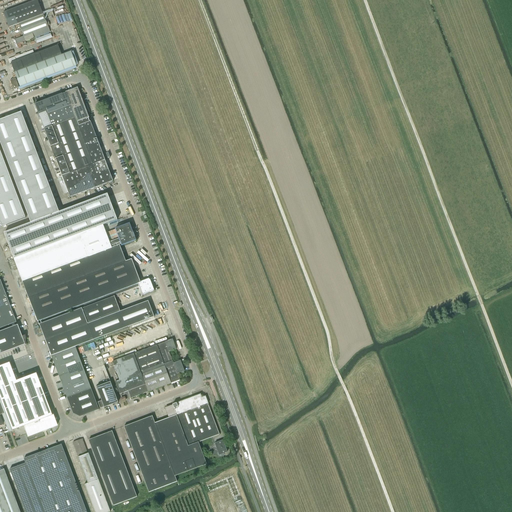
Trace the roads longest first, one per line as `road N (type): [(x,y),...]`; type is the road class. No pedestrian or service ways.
road 1 (unclassified): [(276,511),(223,353),(83,0)]
road 2 (track): [(199,0),(392,511)]
road 3 (unclassified): [(68,433),(198,379),(81,82)]
road 4 (track): [(365,0),(486,318)]
road 5 (primary): [(179,274),(76,0)]
road 6 (primary): [(179,274),(257,480)]
road 7 (primary): [(257,480),(179,274)]
road 8 (unclassified): [(68,433),(4,265)]
